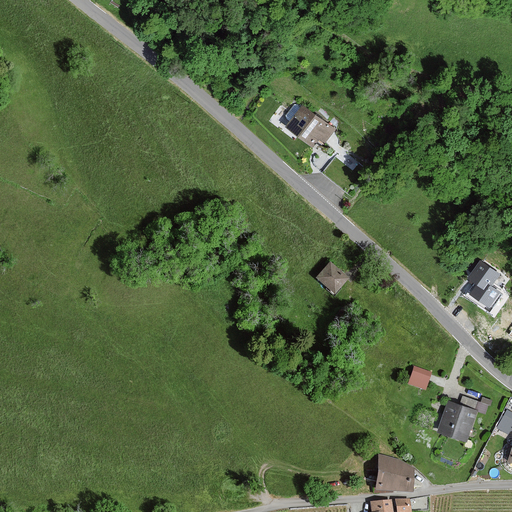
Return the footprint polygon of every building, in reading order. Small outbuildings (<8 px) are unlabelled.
[(333,128),(302,105),(286,127),(317,150),(333,128)] [(500,273),(481,259),(469,276),(478,281),(471,290),(494,306),(502,294),(490,286),(500,273)] [(347,279),(329,264),(318,277),(335,293),(347,279)] [(431,372),(415,367),(410,383),(426,389),(431,372)] [(478,411),(451,401),(440,430),(467,440),(478,411)] [(511,428),(511,412),(508,410),(499,427),(510,433),(511,428)] [(414,463),(379,455),(376,490),(412,492),(414,463)] [(410,511),(410,499),(396,499),(396,511),(410,511)] [(392,511),(392,500),(371,501),(371,511),(392,511)]
